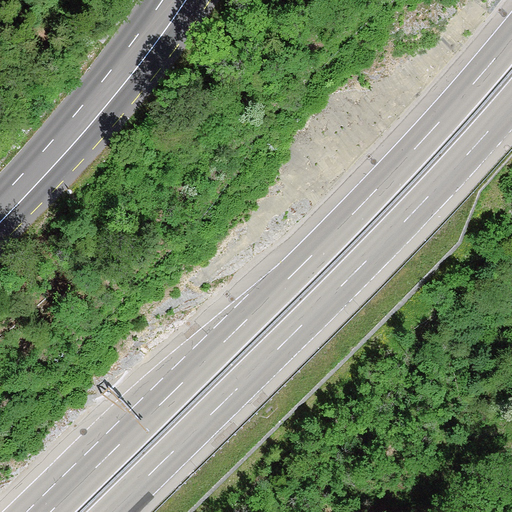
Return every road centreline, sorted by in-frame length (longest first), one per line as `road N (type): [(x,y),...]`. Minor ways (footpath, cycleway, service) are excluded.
road 1 (motorway): [(111,511),(409,219),(511,103)]
road 2 (motorway): [(511,38),(423,142),(140,421)]
road 3 (primary): [(0,212),(179,0)]
road 4 (motorway): [(140,421),(38,511)]
road 5 (motorway): [(140,421),(48,511)]
